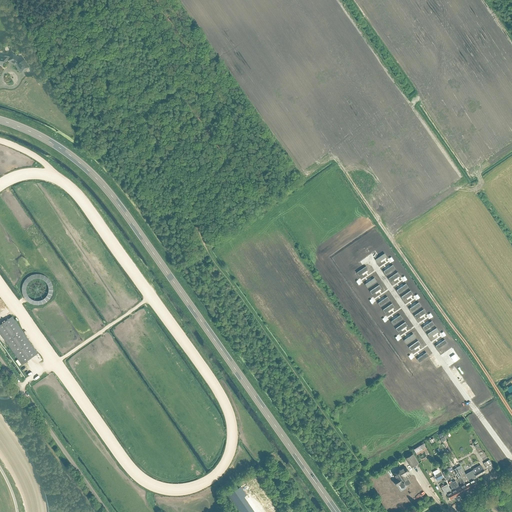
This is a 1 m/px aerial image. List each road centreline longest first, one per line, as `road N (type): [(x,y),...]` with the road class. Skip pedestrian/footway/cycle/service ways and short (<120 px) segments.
road 1 (primary): [(336,511),(105,188),(59,147),(0,120)]
road 2 (track): [(511,413),(335,160)]
road 3 (unclassified): [(107,511),(0,359)]
